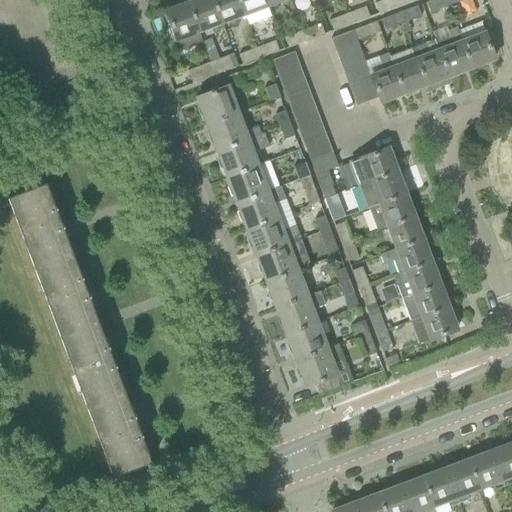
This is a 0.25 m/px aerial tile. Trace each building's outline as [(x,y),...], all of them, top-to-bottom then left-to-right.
[(186,0),(182,0),(163,7),(165,12),(176,41),(199,32),(188,3),(186,0)] [(199,32),(221,24),(212,0),(196,0),(188,3),(199,32)] [(212,0),(221,24),(244,15),(238,0),(212,0)] [(238,0),(244,15),(266,7),(263,0),(238,0)] [(377,14),(396,7),(393,0),(381,0),(373,3),(377,14)] [(445,1),(447,0),(446,0),(432,0),(425,3),(429,14),(448,6),(448,5),(447,6),(445,1)] [(350,24),(368,17),(364,6),(346,13),(350,24)] [(401,23),(419,16),(415,6),(398,13),(398,14),(399,13),(401,18),(399,19),(401,23)] [(333,31),(350,24),(346,13),(328,20),(333,31)] [(399,13),(398,14),(398,13),(379,20),(383,30),(401,23),(399,19),(401,18),(399,13)] [(356,40),(378,32),(375,22),(353,31),(356,40)] [(305,41),(323,34),(319,24),(301,30),(305,41)] [(471,68),(462,43),(456,28),(447,31),(450,38),(436,43),(434,39),(434,40),(448,77),(471,68)] [(287,48),(305,41),(301,30),(283,37),(287,48)] [(330,39),(334,50),(356,42),(356,40),(353,31),(330,39)] [(471,68),(494,59),(484,34),(462,43),(471,68)] [(440,80),(448,77),(434,40),(411,48),(425,85),(427,91),(442,85),(440,80)] [(260,58),(277,51),(273,41),(256,47),(260,58)] [(339,63),(361,54),(356,42),(334,50),(339,63)] [(241,65),(260,58),(256,47),(237,54),(241,65)] [(403,94),(425,85),(411,48),(389,57),(388,53),(403,94)] [(275,73),(298,64),(294,52),(271,61),(275,73)] [(383,71),(370,76),(378,98),(380,103),(403,94),(388,53),(377,57),(383,71)] [(343,73),(366,65),(365,62),(364,62),(361,54),(339,63),(343,73)] [(215,75),(231,69),(226,55),(210,62),(215,75)] [(192,84),(215,75),(210,62),(187,70),(192,84)] [(298,64),(275,73),(280,85),(303,76),(298,64)] [(347,85),(359,80),(370,76),(366,65),(343,73),(347,85)] [(303,76),(280,85),(284,96),(307,87),(303,76)] [(367,102),(378,98),(370,76),(359,80),(367,102)] [(222,79),(209,84),(213,92),(216,91),(225,88),(222,79)] [(356,106),(367,102),(359,80),(347,85),(356,106)] [(268,102),(278,98),(274,85),(263,89),(268,102)] [(207,124),(238,112),(228,86),(225,88),(216,91),(213,92),(197,98),(207,124)] [(307,87),(284,96),(288,107),(311,99),(307,87)] [(311,99),(288,107),(293,119),(315,110),(311,99)] [(315,110),(293,119),(297,131),(320,122),(315,110)] [(279,127),(288,124),(283,111),(274,115),(279,127)] [(256,128),(245,132),(238,112),(207,124),(217,151),(263,133),(259,135),(256,128)] [(320,122),(297,131),(301,141),(324,132),(320,122)] [(284,140),(293,136),(288,124),(279,127),(284,140)] [(324,132),(301,141),(306,153),(328,144),(324,132)] [(253,152),(268,146),(263,133),(217,151),(226,176),(257,165),(253,152)] [(328,144),(306,153),(310,164),(333,155),(328,144)] [(368,156),(348,163),(348,164),(357,186),(368,182),(396,171),(401,169),(392,147),(387,149),(368,156)] [(333,155),(310,164),(314,176),(325,172),(337,167),(333,155)] [(236,202),(277,187),(268,162),(258,166),(257,165),(226,176),(236,202)] [(296,180),(307,176),(303,163),(291,167),(296,180)] [(368,182),(357,186),(366,208),(367,208),(404,194),(396,171),(368,182)] [(330,198),(334,196),(325,172),(314,176),(323,198),(325,198),(324,197),(329,195),(330,198)] [(308,206),(318,202),(307,176),(296,180),(296,181),(299,180),(308,206)] [(60,225),(60,224),(45,185),(7,199),(33,269),(71,254),(65,237),(66,237),(61,225),(60,225)] [(277,187),(236,202),(246,229),(278,217),(272,203),(283,199),(279,186),(277,187)] [(375,230),(412,216),(404,194),(367,208),(375,230)] [(334,196),(330,198),(329,195),(324,197),(325,198),(323,198),(329,215),(340,212),(334,196)] [(378,255),(421,239),(412,216),(375,230),(376,231),(386,228),(394,249),(378,255)] [(278,217),(246,229),(256,255),(299,239),(294,227),(283,231),(278,217)] [(318,232),(328,229),(323,217),(313,220),(318,232)] [(355,234),(348,236),(343,223),(333,227),(340,244),(342,243),(341,242),(346,241),(347,242),(351,241),(351,239),(356,237),(355,234)] [(328,259),(338,255),(328,229),(318,232),(328,259)] [(352,244),(358,242),(356,237),(351,239),(351,241),(347,242),(346,241),(341,242),(342,243),(340,244),(347,262),(357,258),(352,244)] [(299,239),(256,255),(266,282),(298,270),(293,258),(304,254),(299,239)] [(396,274),(429,261),(421,239),(378,255),(382,266),(392,262),(396,274)] [(87,295),(78,273),(71,254),(33,269),(59,338),(98,324),(92,309),(93,309),(87,294),(87,295)] [(401,299),(438,284),(429,261),(396,274),(397,274),(393,276),(401,299)] [(364,288),(367,287),(360,268),(350,272),(357,289),(359,288),(358,287),(363,286),(364,288)] [(337,284),(347,280),(342,269),(332,273),(337,284)] [(276,308),(307,296),(298,270),(266,282),(276,308)] [(342,297),(352,293),(347,280),(337,284),(342,297)] [(409,320),(447,306),(438,284),(401,299),(409,320)] [(367,287),(364,288),(363,286),(358,287),(359,288),(357,289),(364,307),(374,304),(367,287)] [(312,309),(323,305),(318,293),(308,297),(307,296),(276,308),(286,334),(317,322),(312,309)] [(431,340),(456,331),(447,306),(409,320),(418,344),(430,340),(431,340)] [(386,332),(386,330),(379,312),(369,316),(375,333),(380,331),(381,334),(386,332)] [(358,336),(368,332),(363,320),(353,324),(358,336)] [(337,344),(327,348),(317,322),(286,334),(296,360),(326,349),(337,344)] [(103,339),(103,338),(98,324),(59,338),(86,408),(124,394),(109,353),(104,339),(103,339)] [(386,332),(381,334),(380,331),(375,333),(382,353),(392,349),(386,332)] [(376,353),(369,334),(368,332),(358,336),(365,357),(376,353)] [(343,358),(338,345),(337,344),(326,349),(296,360),(306,387),(314,384),(318,396),(340,387),(331,362),(343,358)] [(130,409),(129,407),(124,394),(86,408),(112,478),(150,463),(135,423),(136,423),(130,408),(130,409)] [(510,480),(511,478),(511,442),(490,451),(503,487),(511,484),(510,480)] [(495,490),(503,487),(490,451),(467,460),(479,491),(493,486),(495,490)] [(465,496),(479,491),(467,460),(445,468),(458,504),(467,501),(465,496)] [(448,508),(458,504),(445,468),(422,477),(434,508),(446,503),(448,508)] [(422,511),(434,508),(422,477),(399,485),(409,511),(422,511)] [(409,511),(399,485),(376,494),(383,511),(409,511)] [(383,511),(376,494),(354,503),(357,511),(383,511)] [(357,511),(354,503),(331,511),(357,511)]
